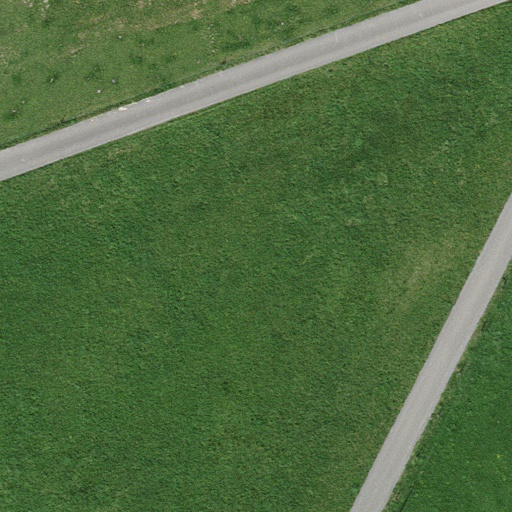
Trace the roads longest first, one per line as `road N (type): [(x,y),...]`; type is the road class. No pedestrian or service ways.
road 1 (unclassified): [(511,4),(0,183)]
road 2 (unclassified): [(511,233),(368,511)]
